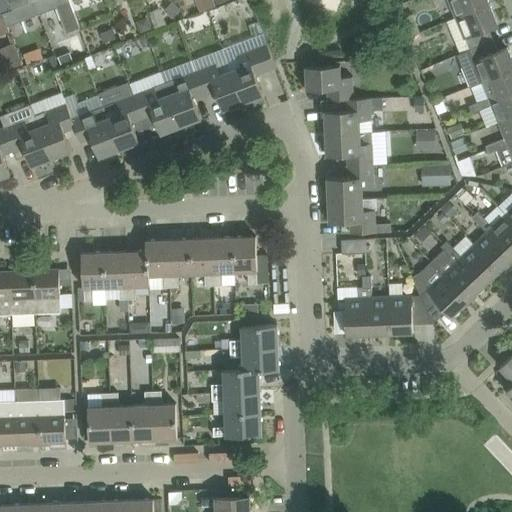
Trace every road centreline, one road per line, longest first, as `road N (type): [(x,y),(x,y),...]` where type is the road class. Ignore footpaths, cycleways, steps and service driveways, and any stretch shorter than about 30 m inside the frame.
road 1 (residential): [(19,207),(281,116),(295,144),(305,203)]
road 2 (residential): [(0,477),(294,467)]
road 3 (residential): [(19,207),(23,213),(305,203)]
road 4 (residential): [(305,203),(312,380)]
road 5 (residential): [(312,380),(331,365),(453,360)]
